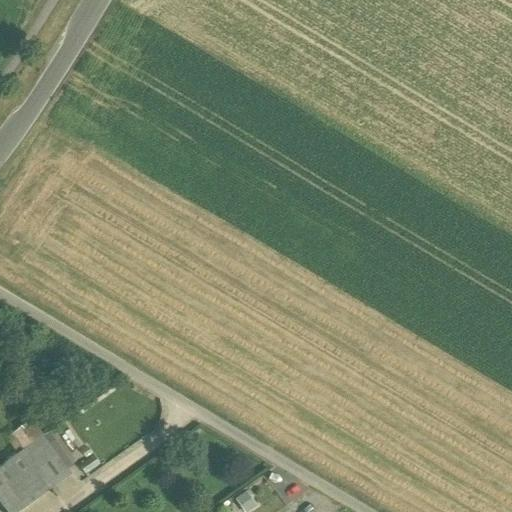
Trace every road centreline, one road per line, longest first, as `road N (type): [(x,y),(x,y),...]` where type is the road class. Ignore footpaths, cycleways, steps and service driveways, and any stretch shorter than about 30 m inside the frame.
road 1 (track): [(361,511),(0,297)]
road 2 (secondary): [(0,148),(96,0)]
road 3 (track): [(191,415),(55,511)]
